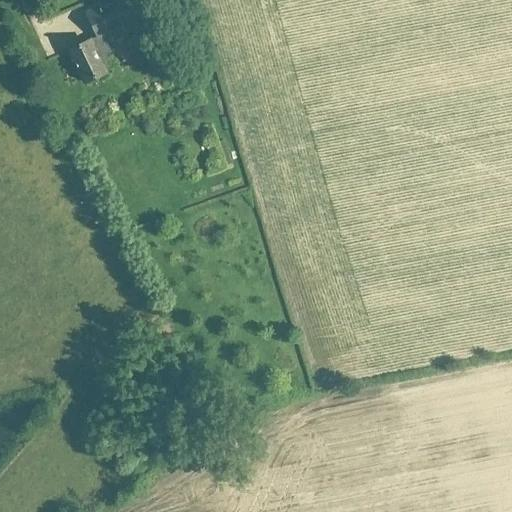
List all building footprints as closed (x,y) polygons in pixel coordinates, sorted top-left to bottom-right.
[(134,23),(123,0),(112,0),(85,13),(96,37),(69,50),(85,83),(113,70),(106,55),(111,53),(104,37),(134,23)] [(191,0),(180,0),(179,0),(188,22),(199,17),(191,0)] [(78,15),(81,14),(79,9),(64,16),(70,28),(81,22),(78,15)] [(42,58),(65,52),(63,41),(49,45),(44,28),(35,30),(42,58)] [(191,39),(199,65),(212,61),(204,35),(191,39)]
